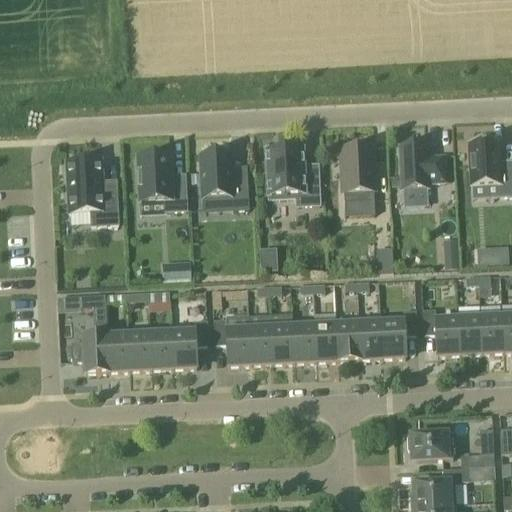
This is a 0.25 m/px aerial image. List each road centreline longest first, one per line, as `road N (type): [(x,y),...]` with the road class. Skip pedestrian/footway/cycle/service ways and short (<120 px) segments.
road 1 (residential): [(51,419),(39,135),(62,127),(511,107)]
road 2 (residential): [(51,419),(1,421),(4,492),(348,474)]
road 3 (residential): [(345,406),(51,419)]
road 4 (residential): [(511,399),(345,406)]
